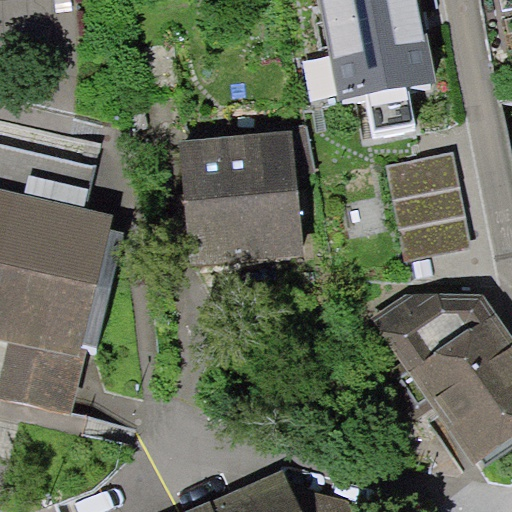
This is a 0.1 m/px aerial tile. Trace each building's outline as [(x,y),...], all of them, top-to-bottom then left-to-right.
[(419,0),(319,0),(339,101),(435,83),(419,0)] [(275,140),(175,151),(188,272),(289,262),(280,182),(302,180),(297,129),(274,131),(275,140)] [(453,153),(388,165),(406,264),(472,252),(453,153)] [(0,358),(0,389),(69,406),(112,214),(0,187),(0,342),(4,343),(0,358)] [(407,303),(379,320),(409,365),(400,375),(422,408),(435,401),(475,461),(511,436),(511,354),(478,304),(407,303)] [(264,486),(204,511),(348,511),(344,501),(264,486)]
